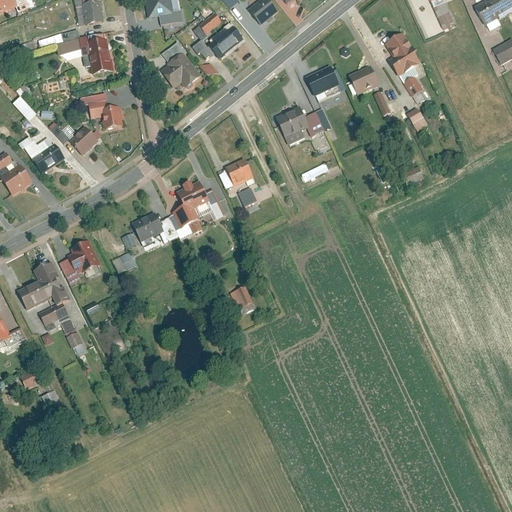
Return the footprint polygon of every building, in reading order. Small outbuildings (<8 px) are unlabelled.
[(0,0),(0,11),(11,6),(14,12),(27,6),(24,0),(0,0)] [(171,0),(146,0),(150,22),(174,18),(171,0)] [(262,0),(249,11),(262,26),(278,12),(268,0),(262,0)] [(511,11),(511,6),(508,0),(484,0),(473,6),(484,27),(511,11)] [(102,26),(98,1),(81,4),(86,29),(102,26)] [(215,14),(198,28),(205,37),(222,23),(215,14)] [(449,15),(438,20),(443,32),(455,27),(449,15)] [(212,66),(243,41),(233,28),(211,46),(206,40),(197,47),(212,66)] [(404,34),(387,43),(396,59),(389,63),(398,80),(403,77),(413,94),(424,88),(413,68),(427,61),(415,38),(408,42),(404,34)] [(60,37),(38,44),(40,50),(62,44),(60,37)] [(511,61),(511,40),(488,54),(497,70),(511,61)] [(109,76),(104,46),(83,49),(82,43),(78,44),(58,47),(60,60),(83,56),(85,72),(94,70),(96,78),(109,76)] [(203,76),(200,71),(180,43),(166,53),(174,63),(164,70),(175,86),(184,80),(189,86),(203,76)] [(373,65),(352,76),(362,96),(383,85),(373,65)] [(331,69),(306,81),(315,99),(340,86),(331,69)] [(392,113),(381,92),(376,95),(385,112),(379,115),(385,128),(389,126),(385,117),(392,113)] [(105,97),(79,100),(82,123),(102,120),(104,134),(124,131),(121,108),(107,109),(105,97)] [(19,100),(12,106),(28,124),(35,118),(19,100)] [(303,104),(280,116),(292,140),(307,133),(304,127),(310,124),(313,131),(325,125),(318,112),(309,116),(303,104)] [(416,111),(406,117),(413,128),(423,121),(416,111)] [(83,155),(101,139),(87,123),(69,140),(83,155)] [(34,138),(23,145),(42,173),(62,159),(53,145),(44,152),(34,138)] [(0,163),(0,165),(15,188),(29,179),(23,170),(21,168),(20,168),(12,156),(0,163)] [(248,161),(229,171),(236,184),(255,174),(248,161)] [(303,183),(328,172),(324,165),(300,176),(303,183)] [(406,187),(423,180),(418,167),(401,174),(406,187)] [(185,203),(174,208),(183,227),(202,218),(199,212),(209,208),(213,218),(231,209),(224,194),(210,201),(201,182),(180,192),(185,203)] [(258,199),(252,189),(241,195),(246,205),(258,199)] [(134,226),(143,243),(165,231),(156,214),(134,226)] [(121,240),(128,250),(136,244),(130,234),(121,240)] [(75,250),(77,254),(68,258),(78,278),(98,269),(87,245),(75,250)] [(129,254),(112,262),(118,275),(127,271),(129,274),(137,271),(129,254)] [(36,283),(19,291),(28,310),(51,299),(55,308),(41,314),(46,326),(52,323),(56,331),(66,327),(73,343),(82,339),(63,300),(69,297),(54,264),(32,275),(36,283)] [(244,284),(232,290),(239,305),(251,299),(244,284)] [(102,316),(99,310),(88,315),(91,321),(102,316)] [(3,313),(0,314),(0,342),(5,340),(9,349),(29,341),(22,325),(10,330),(3,313)] [(45,348),(53,344),(49,336),(41,340),(45,348)] [(39,371),(22,378),(28,392),(45,385),(39,371)] [(56,391),(43,398),(52,415),(65,408),(56,391)]
